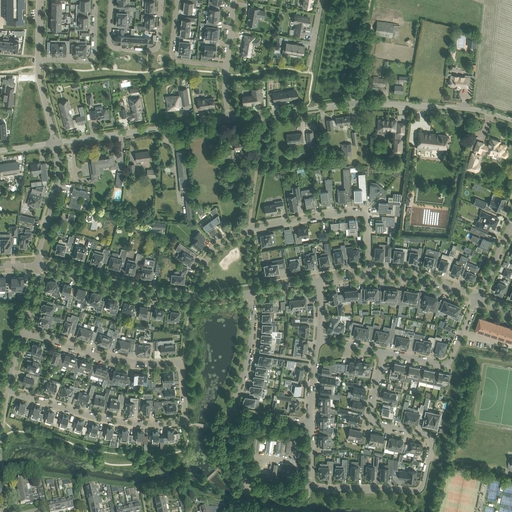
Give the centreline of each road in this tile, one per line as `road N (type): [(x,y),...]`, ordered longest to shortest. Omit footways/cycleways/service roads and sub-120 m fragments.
road 1 (residential): [(21,331),(9,391),(100,418),(182,420),(179,362)]
road 2 (residential): [(309,487),(421,490),(431,438),(370,417),(383,353)]
road 3 (residential): [(194,298),(201,270),(225,240),(357,211),(367,220),(368,273)]
road 4 (unclassified): [(511,121),(461,108),(351,102),(263,114)]
road 5 (residential): [(311,424),(232,408),(250,348),(251,293)]
road 6 (unclassified): [(54,143),(229,118)]
road 7 (residential): [(179,362),(100,357),(21,331)]
road 8 (residential): [(40,265),(194,298)]
road 9 (residential): [(111,0),(110,46),(149,51),(158,47),(161,0)]
road 10 (residential): [(383,353),(447,365),(478,298)]
road 11 (residential): [(40,265),(58,180),(54,143)]
